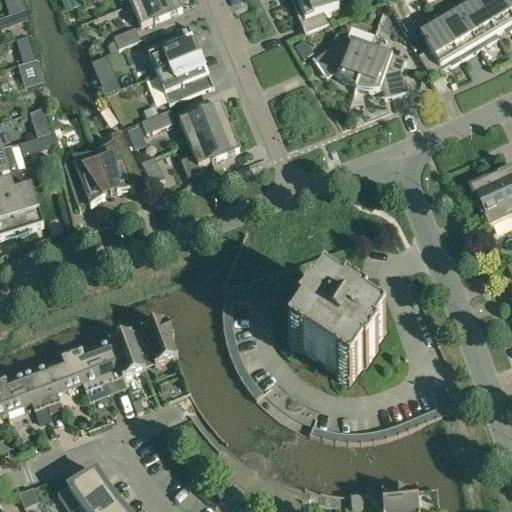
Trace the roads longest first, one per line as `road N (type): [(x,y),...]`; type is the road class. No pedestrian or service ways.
road 1 (residential): [(511,460),(395,156)]
road 2 (unclassified): [(0,306),(295,194)]
road 3 (residential): [(216,0),(295,194)]
road 4 (residential): [(0,485),(109,449),(170,511)]
road 5 (unclassified): [(395,156),(511,105)]
